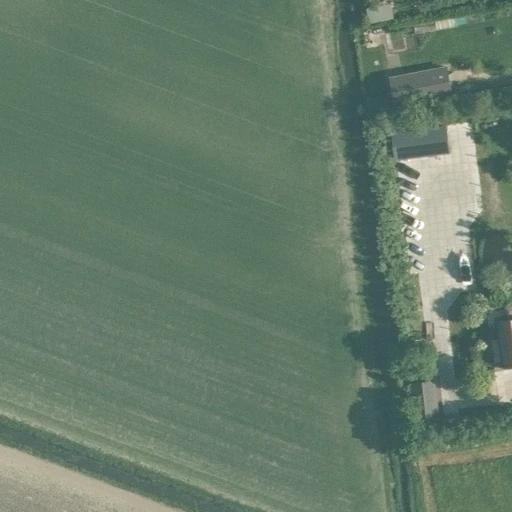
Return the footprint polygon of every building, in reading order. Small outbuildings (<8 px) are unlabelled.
[(364,32),(376,93),(393,90),(382,29),(390,27),(389,18),(365,23),(365,32),(364,32)] [(446,62),(391,72),(396,100),(451,89),(446,62)] [(445,121),(393,128),(396,154),(448,147),(445,121)] [(489,274),(480,265),(474,271),(483,280),(489,274)] [(511,312),(498,315),(505,360),(511,359),(511,312)] [(431,377),(420,378),(425,425),(437,424),(431,377)]
